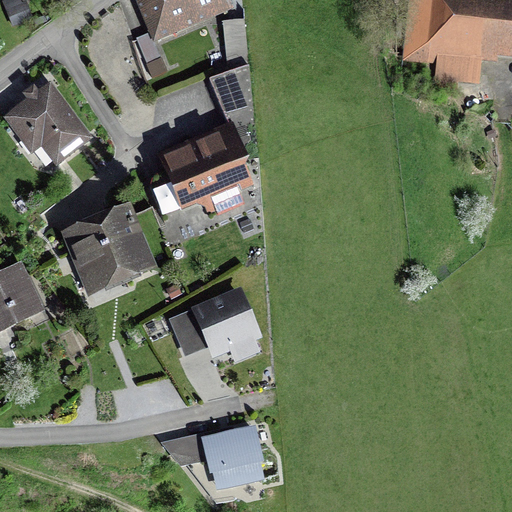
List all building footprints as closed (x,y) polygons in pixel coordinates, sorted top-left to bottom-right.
[(229,17),(222,0),(141,0),(158,44),(229,17)] [(461,54),(511,55),(511,10),(465,8),(464,0),(411,0),(409,59),(460,61),(461,54)] [(251,135),(246,31),(214,33),(217,78),(199,87),(207,104),(228,146),(251,135)] [(150,35),(136,40),(146,65),(159,60),(150,35)] [(90,147),(47,89),(22,107),(0,123),(0,131),(18,157),(31,148),(51,175),(90,147)] [(230,158),(219,132),(141,165),(154,194),(158,192),(162,190),(173,215),(198,217),(204,214),(209,225),(238,212),(231,198),(239,195),(227,169),(230,158)] [(178,248),(151,192),(138,199),(151,225),(148,226),(143,217),(133,222),(153,260),(178,248)] [(154,267),(129,216),(96,232),(64,248),(90,299),(154,267)] [(0,336),(44,316),(23,271),(0,282),(0,336)] [(261,344),(239,297),(178,325),(189,348),(199,370),(223,359),(229,374),(260,359),(254,347),(261,344)] [(258,463),(253,436),(215,443),(196,446),(183,449),(187,467),(188,475),(196,473),(201,496),(256,486),(252,464),(258,463)] [(183,449),(196,446),(194,437),(146,447),(162,473),(187,467),(183,449)]
